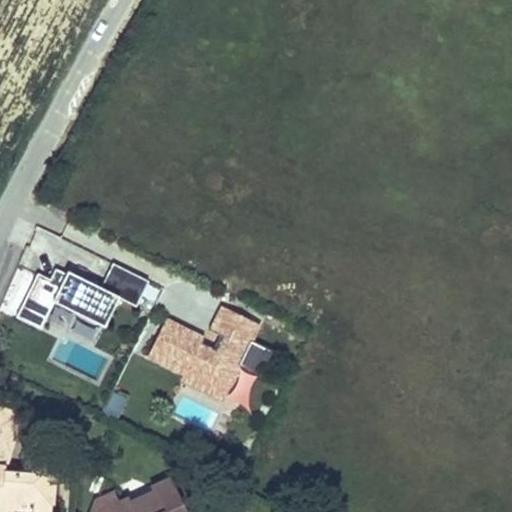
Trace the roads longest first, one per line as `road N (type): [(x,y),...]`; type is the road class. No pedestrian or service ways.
road 1 (unclassified): [(0,225),(121,0)]
road 2 (unknown): [(11,203),(201,294)]
